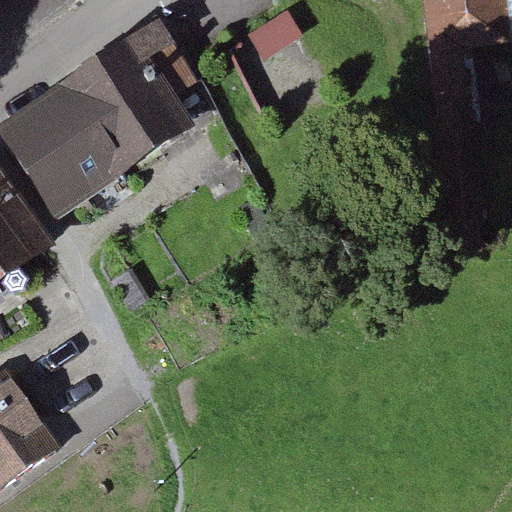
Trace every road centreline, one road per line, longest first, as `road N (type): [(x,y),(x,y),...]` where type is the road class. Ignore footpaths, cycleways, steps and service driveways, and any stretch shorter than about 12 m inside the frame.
road 1 (track): [(156,399),(0,133)]
road 2 (residential): [(0,99),(141,0)]
